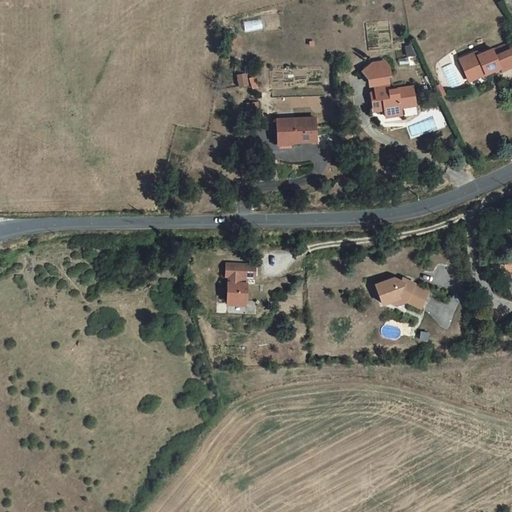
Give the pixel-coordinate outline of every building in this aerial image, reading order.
[(471,42),(454,49),(463,68),(480,60),(481,64),(495,58),(497,61),(511,54),(511,50),(503,32),(487,39),(487,38),(473,45),(471,42)] [(415,96),(412,77),(388,80),(386,67),(389,66),(387,57),(383,52),(371,53),(361,61),(372,75),(373,83),(369,83),(371,99),(382,98),(382,101),(383,105),(400,103),(399,99),(415,96)] [(243,68),(235,69),(237,81),(245,79),(243,68)] [(416,99),(403,102),(404,110),(417,108),(416,99)] [(256,110),(257,100),(247,100),(246,109),(256,110)] [(314,133),(312,109),(290,111),(291,114),(273,116),(275,132),(289,132),(290,134),(314,133)] [(229,276),(229,293),(249,293),(249,276),(247,276),(247,269),(258,269),(258,256),(227,256),(227,268),(231,268),(231,276),(229,276)] [(425,298),(431,280),(417,275),(417,274),(413,272),(408,275),(396,270),(377,279),(386,298),(402,290),(425,298)]
